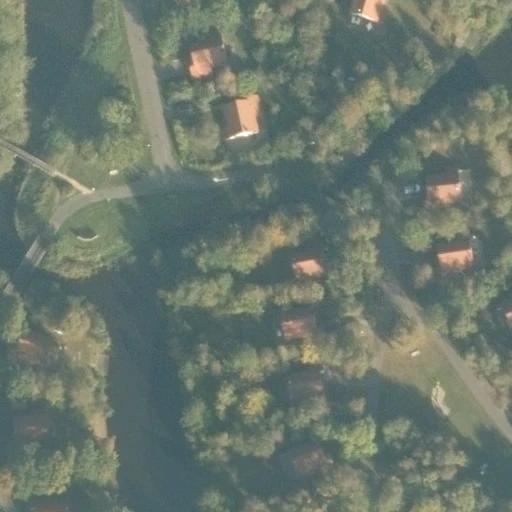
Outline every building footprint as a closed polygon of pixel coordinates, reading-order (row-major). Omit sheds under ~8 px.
[(355,0),(351,15),(376,23),(382,0),(355,0)] [(193,79),(211,75),(210,68),(227,65),(220,32),(209,35),(210,41),(191,46),(196,70),(191,71),(193,79)] [(222,131),(224,141),(257,134),(253,118),(260,116),(256,98),(248,100),(249,104),(225,110),(229,129),(222,131)] [(457,170),(446,171),(447,178),(427,180),(430,205),(425,206),(426,213),(438,212),(438,205),(461,203),(457,170)] [(438,281),(451,279),(450,272),(473,269),(469,236),(458,238),(459,245),(439,247),(442,272),(437,273),(438,281)] [(297,282),(319,278),(327,276),(322,252),(327,251),(326,243),(313,246),(315,252),(292,257),(297,282)] [(502,310),(511,327),(511,303),(509,305),(506,299),(494,305),(498,312),(502,310)] [(305,345),(319,342),(323,341),(322,333),(317,334),(312,310),(292,314),(291,307),(280,309),(287,342),(304,338),(305,345)] [(52,343),(23,332),(14,356),(10,354),(7,361),(19,365),(21,359),(43,368),(52,343)] [(288,379),(293,404),(323,398),(319,374),(323,373),(322,366),(310,368),(311,374),(288,379)] [(10,411),(24,410),(24,394),(9,395),(10,411)] [(340,418),(337,403),(324,406),(327,421),(340,418)] [(23,452),(23,446),(46,444),(44,411),(33,412),(33,419),(13,421),(15,445),(10,446),(11,453),(23,452)] [(298,478),(319,469),(320,469),(322,475),(334,470),(331,463),(326,465),(317,442),(288,454),(298,478)] [(26,494),(41,492),(39,477),(24,479),(26,494)] [(311,495),(305,482),(291,489),(297,501),(311,495)] [(35,510),(35,511),(66,511),(65,504),(51,506),(50,500),(29,504),(30,511),(35,510)]
